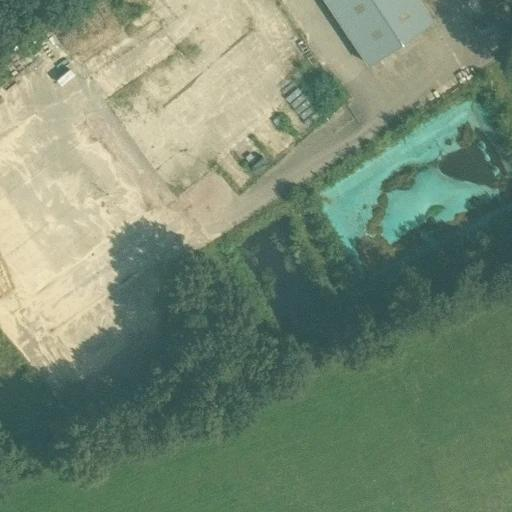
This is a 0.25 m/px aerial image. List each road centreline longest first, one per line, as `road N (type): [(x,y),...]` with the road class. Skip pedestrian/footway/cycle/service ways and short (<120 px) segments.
road 1 (residential): [(44,511),(399,377)]
road 2 (residential): [(294,0),(422,234)]
road 3 (residential): [(0,86),(124,0)]
road 4 (residential): [(0,230),(69,358)]
road 5 (residential): [(399,377),(451,511)]
road 6 (residential): [(399,377),(511,335)]
